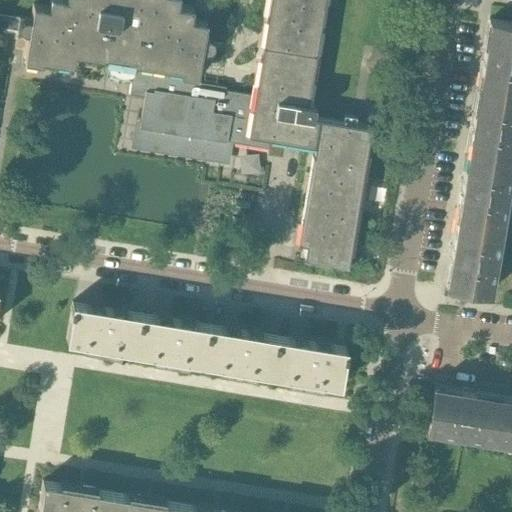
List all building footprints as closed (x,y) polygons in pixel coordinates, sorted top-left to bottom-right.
[(30,18),(0,13),(0,27),(28,32),(23,59),(40,62),(41,58),(72,63),(74,51),(105,57),(105,54),(134,59),(129,94),(144,96),(137,143),(224,157),(227,141),(282,151),(284,140),(314,145),(307,183),(306,183),(306,184),(307,185),(298,240),(297,240),(297,241),(305,243),(302,257),(347,264),(348,253),(347,253),(368,126),(369,126),(369,125),(312,116),(314,104),(306,102),(322,0),(269,0),(254,95),(224,90),(225,86),(196,81),(201,49),(205,49),(210,49),(212,45),(213,40),(211,37),(208,35),(203,34),(206,20),(190,18),(193,6),(177,3),(177,0),(48,0),(48,6),(32,3),(30,18)] [(478,84),(511,89),(511,21),(489,18),(484,46),(482,46),(481,56),(483,57),(478,84)] [(511,158),(511,150),(511,89),(478,84),(473,112),(471,112),(469,122),(472,123),(467,150),(511,158)] [(500,224),(511,158),(467,150),(462,178),(460,178),(458,188),(461,188),(456,216),(500,224)] [(500,224),(456,216),(451,244),(449,244),(447,254),(450,255),(445,283),(489,291),(500,224)] [(65,338),(100,344),(134,349),(140,311),(72,300),(65,338)] [(134,349),(164,354),(202,360),(209,323),(140,311),(134,349)] [(202,360),(232,365),(271,372),(277,334),(209,323),(202,360)] [(271,372),(300,376),(339,383),(346,345),(277,334),(271,372)] [(433,385),(427,419),(425,429),(492,440),(499,396),(471,391),(471,389),(461,387),(461,390),(433,385)] [(492,440),(511,442),(511,398),(499,396),(492,440)] [(107,511),(110,497),(111,490),(42,479),(40,494),(38,494),(38,497),(39,497),(36,511),(107,511)] [(177,511),(179,502),(151,497),(111,490),(110,497),(107,511),(177,511)] [(241,511),(179,502),(177,511),(241,511)]
